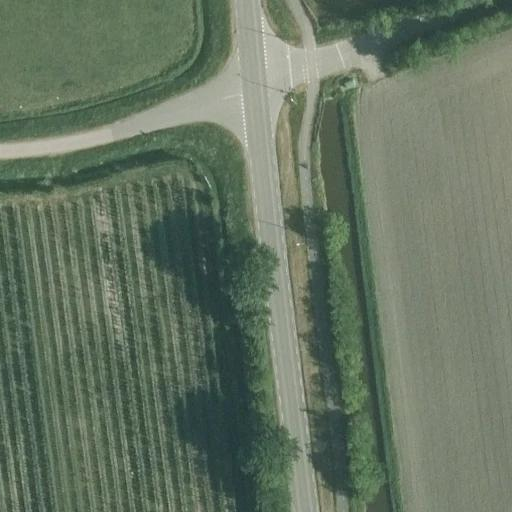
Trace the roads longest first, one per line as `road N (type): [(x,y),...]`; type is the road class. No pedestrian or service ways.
road 1 (tertiary): [(308,511),(255,86)]
road 2 (unclassified): [(0,152),(146,128),(255,86)]
road 3 (unclassified): [(255,86),(482,0)]
